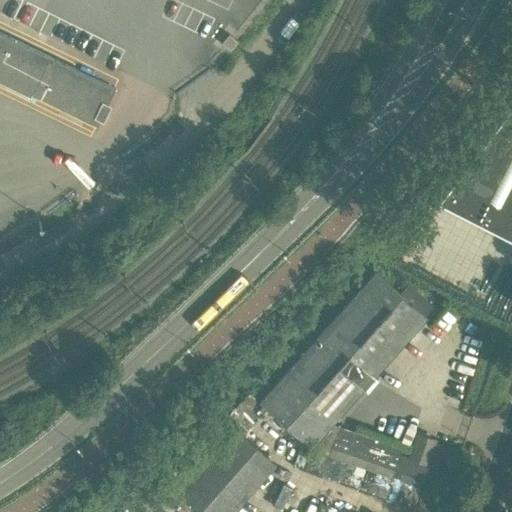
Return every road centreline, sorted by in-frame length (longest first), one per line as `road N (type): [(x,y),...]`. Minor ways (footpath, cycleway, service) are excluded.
road 1 (secondary): [(0,480),(126,387),(379,122)]
road 2 (unclassified): [(0,278),(165,156),(246,73),(297,0)]
road 3 (secondary): [(379,122),(477,0)]
road 4 (secondary): [(437,0),(379,122)]
